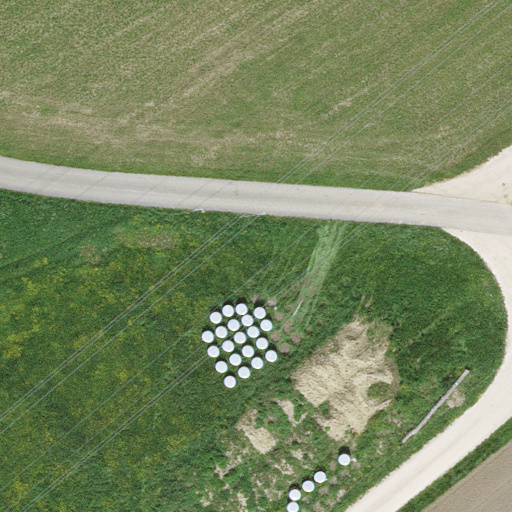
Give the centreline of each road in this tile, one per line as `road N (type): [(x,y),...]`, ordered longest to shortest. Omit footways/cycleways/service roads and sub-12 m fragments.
road 1 (track): [(511,219),(0,170)]
road 2 (track): [(371,511),(511,391)]
